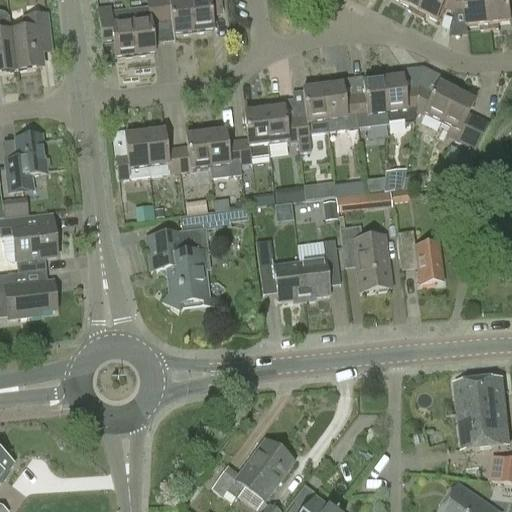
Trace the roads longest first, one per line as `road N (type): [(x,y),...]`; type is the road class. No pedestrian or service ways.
road 1 (residential): [(79,104),(217,88),(259,56)]
road 2 (residential): [(511,64),(462,64),(355,30)]
road 3 (residential): [(393,511),(392,355)]
road 4 (tertiary): [(392,355),(237,372)]
road 5 (unclassified): [(98,243),(79,104)]
road 6 (tertiary): [(511,346),(392,355)]
